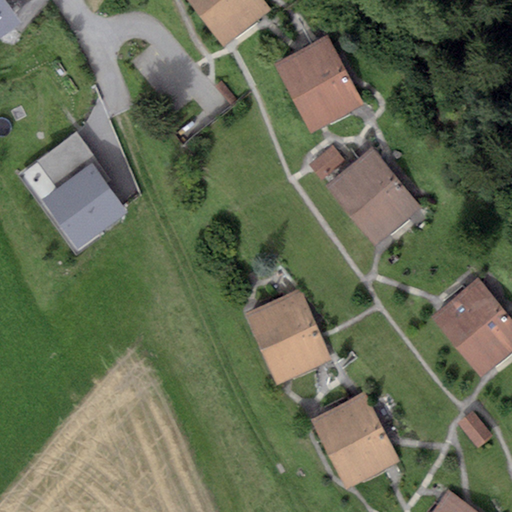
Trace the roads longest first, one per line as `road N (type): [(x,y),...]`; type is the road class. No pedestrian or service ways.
road 1 (track): [(121,107),(252,441),(292,511)]
road 2 (residential): [(121,107),(63,0)]
